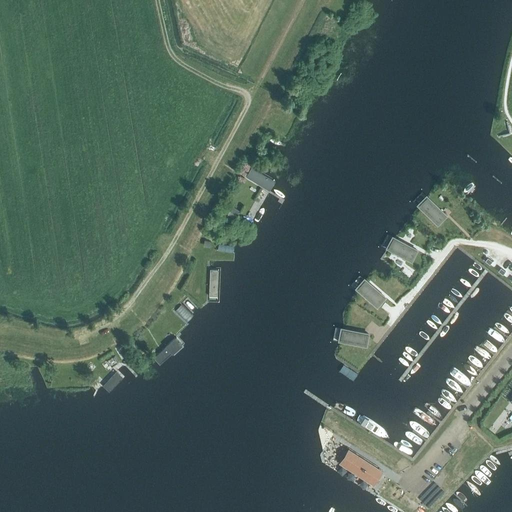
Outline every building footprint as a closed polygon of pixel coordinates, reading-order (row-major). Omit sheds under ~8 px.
[(427,196),(419,204),(436,221),(444,213),(427,196)] [(268,199),(249,233),(260,239),(279,204),(268,199)] [(240,211),(233,207),(230,212),(237,216),(240,211)] [(393,237),(388,247),(411,259),(417,249),(393,237)] [(221,309),(221,274),(210,274),(209,309),(221,309)] [(365,279),(358,288),(377,305),(385,297),(365,279)] [(342,328),(340,339),(366,344),(368,333),(342,328)] [(185,349),(177,340),(151,361),(159,371),(185,349)] [(124,346),(118,349),(124,357),(129,353),(124,346)] [(109,373),(98,387),(106,393),(117,379),(109,373)] [(374,485),(381,473),(375,469),(376,467),(377,467),(348,448),(340,461),(359,473),(358,475),(374,485)]
